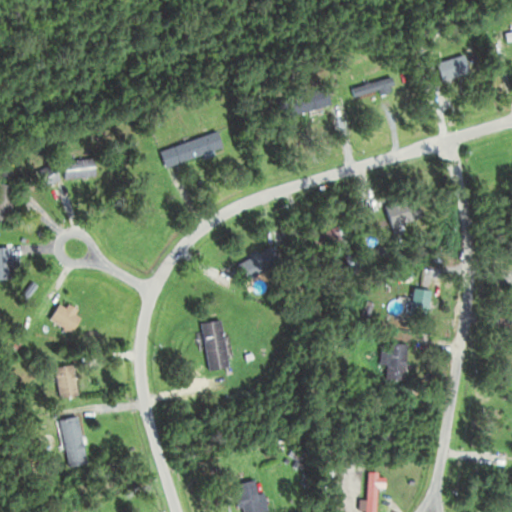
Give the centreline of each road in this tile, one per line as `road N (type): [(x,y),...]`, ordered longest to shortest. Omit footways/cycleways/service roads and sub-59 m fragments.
road 1 (residential): [(177,511),(140,359),(153,288),(180,247),(250,199),(511,119)]
road 2 (residential): [(449,138),(465,213),(467,304),(431,511)]
